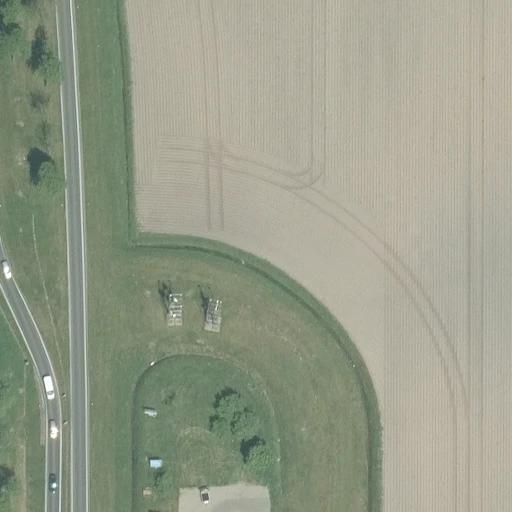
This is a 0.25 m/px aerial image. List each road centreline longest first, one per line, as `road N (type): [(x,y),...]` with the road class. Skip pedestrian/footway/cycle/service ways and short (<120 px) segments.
road 1 (trunk): [(76,511),(61,0)]
road 2 (trunk): [(0,147),(44,348),(45,511)]
